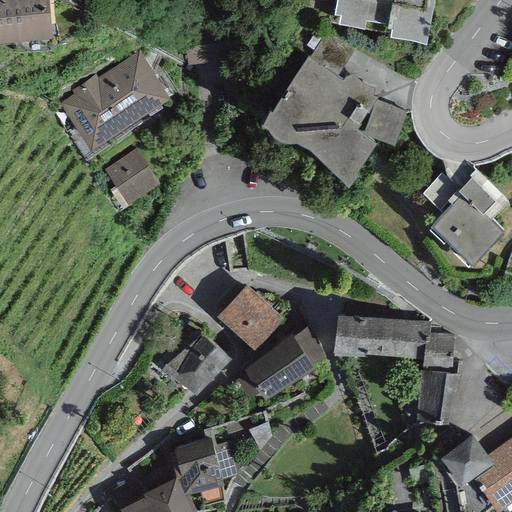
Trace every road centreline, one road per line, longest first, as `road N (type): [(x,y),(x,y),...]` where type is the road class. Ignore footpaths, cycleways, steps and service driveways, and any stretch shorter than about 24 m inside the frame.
road 1 (tertiary): [(19,511),(121,317),(170,250),(208,227),(265,215),(311,221),(337,231),(432,306),(463,321),(507,326)]
road 2 (tertiary): [(511,128),(449,144),(437,135),(429,107),(497,0)]
road 3 (unknown): [(507,326),(451,420),(387,461),(386,500)]
